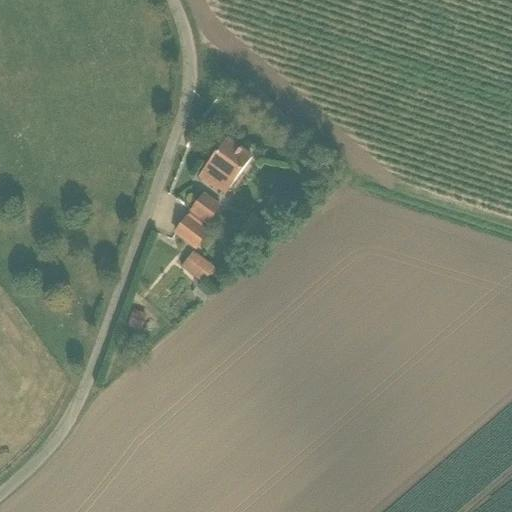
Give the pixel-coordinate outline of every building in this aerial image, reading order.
[(227,194),(252,159),(227,141),(208,167),(224,178),(217,187),(227,194)] [(204,196),(192,212),(208,224),(220,208),(204,196)] [(269,229),(253,216),(240,232),(256,245),(269,229)] [(210,234),(188,217),(176,233),(199,250),(210,234)] [(193,252),(182,267),(201,281),(212,266),(193,252)]
